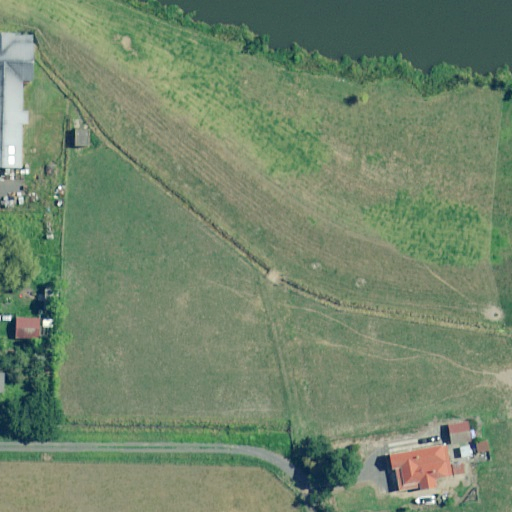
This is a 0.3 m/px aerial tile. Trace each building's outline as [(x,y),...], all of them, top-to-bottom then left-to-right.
[(33,34),(0,33),(0,167),(20,168),(22,123),(27,124),(27,112),(20,112),(21,81),(31,81),(33,34)] [(88,146),(87,128),(74,128),(74,146),(88,146)] [(38,318),(16,317),(14,337),(37,339),(38,318)] [(470,441),(469,422),(448,424),(450,443),(470,441)] [(486,440),(476,441),(477,452),(487,451),(486,440)] [(451,464),(446,441),(388,453),(391,469),(394,469),(398,491),(418,487),(419,490),(436,487),(434,479),(464,473),(462,462),(451,464)] [(470,445),(459,447),(461,457),(472,456),(470,445)]
